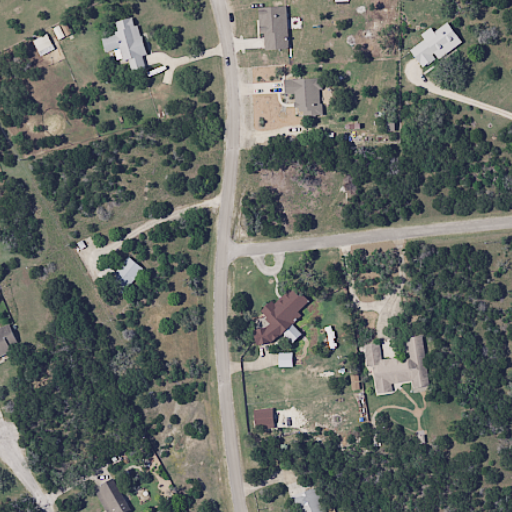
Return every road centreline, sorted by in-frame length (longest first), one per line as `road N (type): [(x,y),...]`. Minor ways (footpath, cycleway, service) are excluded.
road 1 (residential): [(236,511),(215,332),(214,254),(234,128),(219,0)]
road 2 (residential): [(214,254),(248,242),(511,221)]
